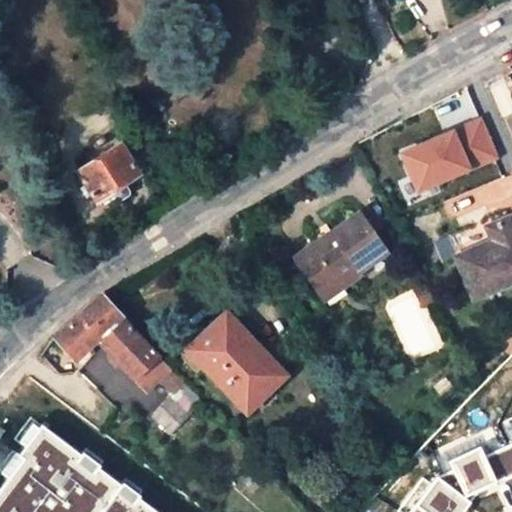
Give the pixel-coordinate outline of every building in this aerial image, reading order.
[(396,153),(415,196),(499,159),(480,116),(396,153)] [(120,145),(78,172),(97,202),(138,175),(120,145)] [(511,228),(504,210),(448,234),(475,298),(511,281),(511,228)] [(307,255),(322,289),(363,270),(366,278),(394,265),(375,222),(307,255)] [(363,270),(322,289),(325,297),(328,303),(368,285),(366,278),(363,270)] [(424,309),(435,304),(428,289),(417,294),(424,309)] [(76,361),(98,341),(122,318),(102,296),(101,295),(75,319),(55,337),(76,361)] [(247,412),(267,393),(255,382),(269,369),(237,336),(243,330),(225,313),(187,350),(247,412)] [(148,367),(160,357),(122,318),(98,341),(135,379),(148,367)] [(287,374),(243,330),(237,336),(269,369),(255,382),(267,393),(287,374)] [(148,367),(158,378),(169,367),(160,357),(148,367)] [(184,383),(169,367),(158,378),(174,394),(184,383)] [(172,433),(188,416),(168,398),(152,415),(172,433)] [(154,511),(44,430),(23,459),(25,461),(0,494),(0,511),(154,511)] [(485,459),(481,450),(450,464),(465,498),(492,487),(511,478),(509,474),(511,472),(511,455),(511,452),(501,457),(499,453),(485,459)] [(442,480),(417,511),(465,511),(472,503),(465,498),(442,480)]
